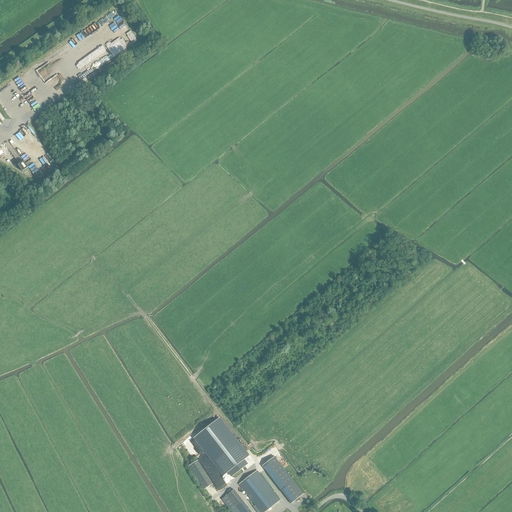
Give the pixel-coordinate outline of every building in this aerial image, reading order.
[(262,181),(259,178),(248,188),(251,191),(262,181)] [(268,191),(264,186),(254,195),(258,199),(268,191)] [(196,433),(193,436),(224,476),(227,473),(228,472),(232,477),(247,465),(244,460),(248,457),(217,417),(213,420),(196,433)] [(277,486),(291,504),(303,494),(275,457),(263,467),(277,486)] [(198,461),(189,466),(204,490),(212,484),(198,461)] [(264,511),(280,500),(257,471),(239,485),(258,509),(256,510),(257,511),(258,511),(260,511),(264,511)] [(231,511),(243,511),(248,509),(234,490),(222,499),(231,511)]
